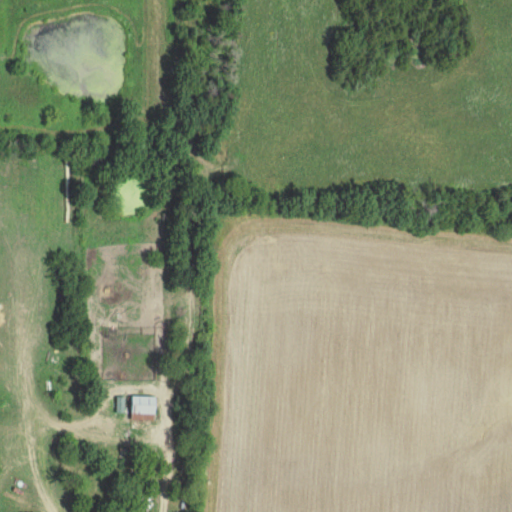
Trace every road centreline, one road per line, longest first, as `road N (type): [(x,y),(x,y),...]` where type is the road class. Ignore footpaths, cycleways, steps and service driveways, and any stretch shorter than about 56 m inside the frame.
road 1 (residential): [(169,511),(167,427),(193,292),(183,235),(188,219),(198,217)]
road 2 (track): [(248,222),(325,218),(511,238)]
